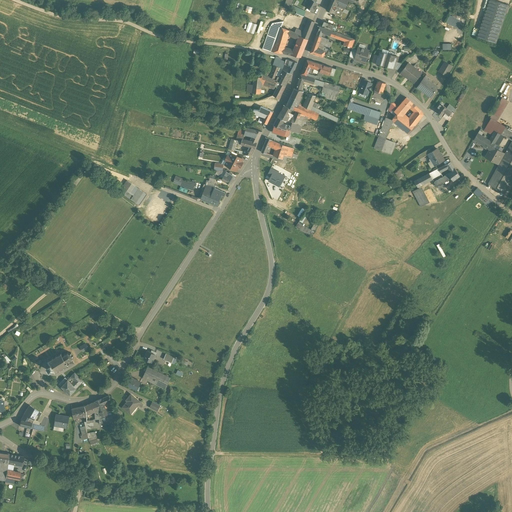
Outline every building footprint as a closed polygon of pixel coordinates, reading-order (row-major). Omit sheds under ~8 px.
[(286,0),(284,7),(289,9),(291,5),(293,0),(286,0)] [(311,0),(309,0),(306,8),(313,12),(318,3),(316,2),(311,0)] [(337,9),(336,8),(337,5),(338,3),(333,0),(331,0),(327,10),(334,13),(335,10),(336,10),(337,9)] [(348,0),(333,0),(338,3),(337,5),(344,8),(348,0)] [(492,0),(489,0),(477,37),(496,43),(508,5),(492,0)] [(308,11),(291,5),(289,9),(296,12),(295,14),(305,18),(308,11)] [(458,10),(456,9),(452,17),(460,20),(464,13),(461,12),(458,10)] [(449,16),(446,23),(459,30),(462,23),(449,16)] [(303,33),(302,37),(308,39),(314,22),(309,20),(303,33)] [(272,24),(270,27),(262,50),(271,52),(281,28),(283,22),(272,24)] [(336,26),(323,22),(322,26),(324,26),(324,27),(334,31),(336,26)] [(332,31),(320,27),(316,35),(321,37),(323,33),(330,35),(332,31)] [(281,28),(271,52),(282,54),(283,49),(287,36),(289,37),(291,32),(281,28)] [(347,36),(332,31),(330,35),(338,38),(345,41),(347,36)] [(294,33),(291,32),(289,37),(298,40),(300,36),(294,33)] [(316,35),(310,53),(323,57),(325,53),(319,50),(320,48),(317,47),(318,45),(321,37),(316,35)] [(354,39),(347,36),(345,41),(343,45),(345,45),(351,47),(354,39)] [(321,37),(318,45),(326,48),(329,49),(332,41),(331,41),(321,37)] [(298,41),(294,51),(290,51),(288,55),(300,57),(306,44),(298,41)] [(369,51),(358,47),(356,53),(355,59),(365,62),(369,51)] [(387,54),(380,52),(378,57),(376,63),(384,65),(387,54)] [(394,56),(387,54),(384,65),(391,68),(393,61),(394,56)] [(297,63),(286,60),(285,63),(284,67),(282,70),(278,68),(275,76),(279,78),(283,70),(291,74),(297,63)] [(322,65),(307,60),(300,75),(305,76),(306,77),(307,74),(310,67),(320,70),(322,65)] [(421,73),(408,63),(401,73),(414,83),(421,73)] [(332,68),(322,65),(320,70),(320,72),(322,73),(323,73),(329,75),(332,68)] [(443,65),(439,71),(446,76),(450,69),(443,65)] [(283,70),(279,78),(275,76),(271,74),(270,78),(277,81),(277,82),(279,83),(285,86),(291,74),(283,70)] [(263,75),(262,75),(261,78),(261,83),(274,87),(274,88),(274,87),(277,82),(277,81),(270,78),(266,77),(263,75)] [(434,82),(425,76),(417,88),(430,97),(437,87),(433,84),(434,82)] [(261,78),(254,77),(253,84),(252,93),(259,94),(261,83),(261,78)] [(371,84),(363,81),(361,87),(359,92),(367,95),(371,84)] [(385,83),(379,81),(378,81),(379,81),(378,83),(375,91),(382,93),(385,83)] [(340,86),(324,82),(323,86),(320,97),(325,98),(336,100),(339,89),(340,86)] [(275,92),(273,96),(279,99),(285,86),(279,83),(277,88),(275,92)] [(296,89),(294,89),(286,107),(290,109),(292,110),(296,112),(300,113),(306,116),(309,117),(316,120),(319,114),(309,109),(304,107),(299,104),(299,103),(304,92),(300,91),(296,89)] [(378,93),(376,97),(384,100),(386,95),(382,93),(375,91),(375,92),(378,93)] [(304,92),(299,103),(303,105),(306,98),(307,98),(309,94),(307,93),(304,92)] [(304,107),(309,109),(311,106),(313,101),(315,95),(309,94),(307,98),(304,107)] [(397,108),(397,109),(399,111),(403,114),(409,106),(412,109),(415,105),(407,97),(397,108)] [(306,98),(303,105),(299,103),(299,104),(304,107),(307,98),(306,98)] [(502,98),(493,113),(499,117),(508,101),(502,98)] [(373,111),(349,103),(347,109),(372,117),(373,111)] [(441,104),(436,111),(442,116),(448,109),(441,104)] [(286,107),(284,106),(278,118),(284,121),(292,123),(296,124),(297,122),(298,120),(299,118),(294,116),(293,119),(292,118),(287,115),(290,109),(286,107)] [(318,109),(311,106),(309,109),(319,114),(337,121),(338,118),(318,109)] [(272,112),(266,109),(261,107),(259,111),(264,113),(262,119),(263,120),(262,123),(266,125),(272,112)] [(405,116),(398,125),(408,134),(423,114),(420,111),(417,108),(414,111),(415,112),(409,120),(405,116)] [(448,109),(442,116),(446,119),(449,114),(451,112),(448,109)] [(394,117),(389,114),(391,112),(388,110),(385,117),(392,120),(394,117)] [(403,114),(399,111),(397,114),(394,117),(392,120),(396,124),(398,125),(405,116),(403,114)] [(306,123),(308,119),(305,118),(306,116),(300,113),(299,118),(298,120),(302,121),(301,124),(305,125),(306,123)] [(385,117),(378,136),(384,139),(390,124),(392,120),(385,117)] [(284,121),(278,118),(273,126),(274,126),(283,129),(286,130),(289,131),(291,128),(286,126),(282,124),(284,121)] [(505,127),(491,119),(484,130),(493,135),(495,132),(499,134),(500,133),(501,134),(505,127)] [(297,122),(296,124),(292,123),(291,128),(296,130),(299,131),(301,124),(297,122)] [(274,126),(272,133),(284,136),(286,130),(283,129),(274,126)] [(511,131),(505,127),(501,134),(504,136),(511,140),(511,131)] [(251,129),(246,128),(245,129),(244,135),(246,135),(246,134),(253,135),(250,141),(257,143),(262,132),(255,130),(251,129)] [(245,129),(239,129),(236,140),(237,140),(241,142),(242,139),(243,139),(244,135),(245,129)] [(499,134),(495,132),(493,135),(489,141),(493,144),(499,134)] [(485,138),(478,133),(474,140),(481,144),(481,143),(484,138),(485,138)] [(499,134),(493,144),(498,147),(504,136),(501,134),(500,133),(499,134)] [(384,139),(378,136),(374,148),(380,150),(384,139)] [(278,143),(267,138),(261,153),(265,154),(268,148),(269,148),(270,146),(276,149),(278,143)] [(484,138),(481,143),(481,144),(484,145),(483,147),(484,147),(485,146),(490,149),(492,147),(493,144),(489,141),(484,138)] [(236,140),(231,139),(230,144),(228,150),(234,151),(237,140),(236,140)] [(250,141),(243,139),(242,139),(241,142),(240,145),(249,147),(247,151),(253,152),(255,149),(257,143),(250,141)] [(396,143),(384,139),(380,150),(391,155),(396,143)] [(511,178),(511,141),(505,154),(499,165),(488,184),(504,193),(511,178)] [(294,150),(278,143),(276,149),(275,152),(283,155),(291,158),(294,150)] [(502,153),(492,147),(490,149),(485,157),(496,163),(502,153)] [(429,149),(421,154),(423,157),(428,154),(427,154),(431,152),(429,149)] [(441,157),(436,149),(431,152),(427,154),(428,154),(434,166),(444,160),(442,156),(441,157)] [(300,152),(294,150),(291,158),(296,160),(300,152)] [(236,155),(231,153),(229,157),(227,156),(225,160),(227,161),(225,165),(231,168),(231,167),(237,170),(238,167),(240,168),(243,162),(241,161),(242,159),(236,155)] [(502,153),(496,163),(499,165),(505,154),(502,153)] [(483,174),(485,172),(474,163),(468,171),(470,173),(472,171),(483,179),(485,176),(483,174)] [(460,176),(453,165),(448,169),(450,172),(447,174),(450,178),(453,181),(460,176)] [(440,172),(438,168),(429,173),(432,179),(434,182),(443,177),(440,172)] [(284,177),(270,170),(265,179),(279,186),(284,177)] [(229,174),(226,172),(223,172),(220,177),(223,178),(221,180),(231,185),(235,177),(232,175),(232,174),(230,172),(229,174)] [(429,173),(414,181),(417,187),(432,179),(429,173)] [(447,174),(443,177),(434,182),(437,187),(450,178),(447,174)] [(71,184),(74,186),(79,180),(76,177),(71,184)] [(127,180),(119,191),(127,197),(129,193),(127,191),(131,184),(127,180)] [(195,183),(181,181),(181,184),(180,186),(189,189),(192,191),(195,183)] [(147,194),(131,184),(127,191),(129,193),(127,197),(130,199),(139,205),(147,194)] [(422,187),(413,192),(421,207),(430,202),(422,187)] [(214,188),(212,193),(220,196),(223,198),(225,193),(214,188)] [(212,193),(205,190),(201,199),(216,205),(220,196),(212,193)] [(310,216),(305,213),(296,228),(312,238),(321,222),(317,220),(311,230),(304,226),(310,216)] [(467,215),(464,217),(474,226),(477,224),(467,215)] [(508,257),(511,252),(496,241),(493,246),(508,257)] [(24,287),(15,296),(19,300),(25,294),(27,295),(30,293),(24,287)] [(148,351),(144,359),(152,362),(156,353),(152,351),(151,353),(148,351)] [(60,354),(57,356),(56,355),(56,356),(53,358),(52,357),(52,358),(52,359),(49,361),(48,361),(47,361),(49,362),(47,362),(47,363),(48,365),(49,365),(47,367),(49,371),(52,370),(51,370),(53,372),(54,372),(55,372),(54,373),(55,373),(55,372),(59,370),(59,371),(60,370),(60,369),(63,368),(63,369),(64,368),(64,369),(74,364),(72,360),(72,359),(71,359),(72,357),(73,357),(73,356),(72,356),(71,354),(71,353),(70,354),(68,353),(68,352),(67,352),(67,353),(65,354),(64,354),(64,355),(62,356),(61,354),(61,353),(60,354)] [(166,353),(163,360),(172,364),(175,357),(166,353)] [(170,377),(148,367),(142,378),(165,389),(170,377)] [(83,381),(74,373),(68,380),(76,388),(83,381)] [(140,382),(131,378),(127,386),(136,390),(140,382)] [(76,388),(68,380),(61,387),(64,390),(64,391),(66,392),(67,392),(70,395),(76,388)] [(140,402),(131,394),(126,400),(127,401),(123,407),(130,413),(140,402)] [(101,399),(95,402),(98,410),(98,412),(106,410),(103,404),(101,399)] [(160,405),(152,401),(149,407),(157,411),(160,405)] [(98,410),(95,402),(84,406),(87,412),(88,414),(95,411),(98,410)] [(38,411),(29,405),(25,411),(23,415),(33,420),(38,411)] [(84,406),(72,409),(74,418),(87,416),(87,412),(84,406)] [(115,411),(106,412),(106,410),(98,412),(99,418),(99,422),(99,423),(118,422),(116,411),(115,411)] [(69,416),(56,414),(54,425),(67,427),(69,416)] [(96,422),(96,419),(93,421),(84,421),(85,426),(86,429),(100,427),(99,423),(99,422),(96,422)] [(33,423),(20,420),(19,425),(32,428),(33,423)] [(86,429),(85,426),(80,427),(83,435),(81,435),(82,439),(89,438),(87,433),(86,429)] [(95,431),(87,433),(89,438),(90,444),(98,441),(95,431)] [(8,453),(1,452),(0,457),(0,461),(7,462),(8,453)] [(23,456),(8,453),(7,462),(7,463),(10,463),(18,465),(19,463),(22,464),(23,456)] [(9,470),(6,469),(5,476),(13,478),(19,479),(20,472),(9,470)]
